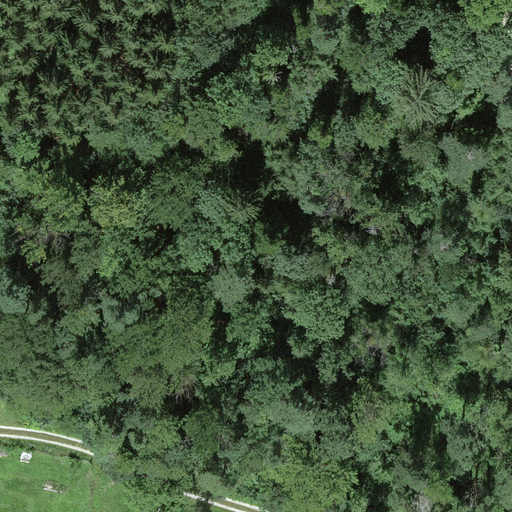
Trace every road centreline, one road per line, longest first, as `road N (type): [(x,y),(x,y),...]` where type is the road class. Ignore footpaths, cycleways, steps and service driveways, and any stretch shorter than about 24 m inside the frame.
road 1 (track): [(0,430),(77,442),(257,511)]
road 2 (track): [(0,130),(36,135),(70,153),(151,224),(177,223),(223,201)]
